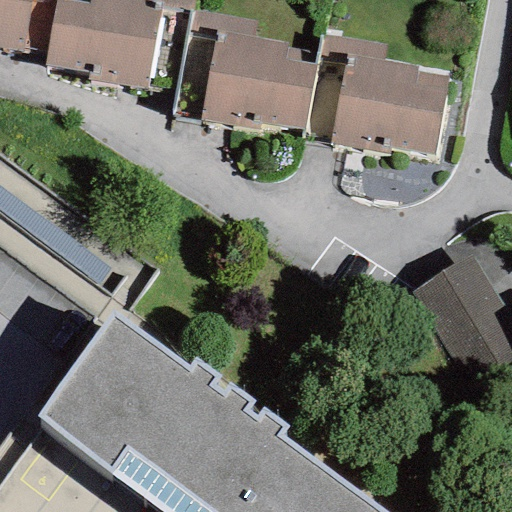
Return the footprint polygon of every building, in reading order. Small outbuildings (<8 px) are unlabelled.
[(0,0),(0,45),(44,54),(54,0),(0,0)] [(88,0),(89,1),(83,0),(54,0),(44,54),(43,61),(88,69),(87,76),(146,87),(147,81),(176,86),(186,33),(190,10),(162,5),(162,0),(88,0)] [(222,40),(186,33),(176,86),(171,112),(251,126),(253,117),(305,127),(318,59),(284,53),(286,40),(224,29),(222,40)] [(353,66),(318,59),(305,127),(303,137),(374,150),(376,140),(435,151),(448,84),(413,78),(416,64),(355,53),(353,66)] [(187,358),(111,302),(34,405),(179,511),(393,511),(276,426),(284,415),(263,399),(255,410),(243,401),(251,390),(229,374),(222,385),(205,373),(214,361),(195,347),(187,358)]
